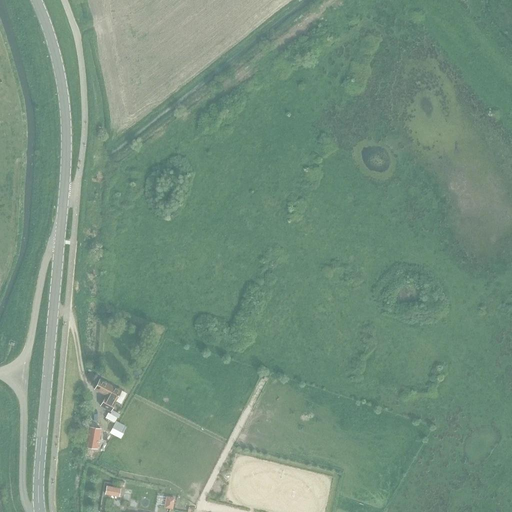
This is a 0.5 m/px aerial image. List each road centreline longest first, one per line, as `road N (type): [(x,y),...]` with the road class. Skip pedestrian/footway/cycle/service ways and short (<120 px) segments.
road 1 (secondary): [(39,511),(59,238)]
road 2 (secondary): [(59,238),(61,86),(35,0)]
road 3 (unclassified): [(59,238),(50,242),(18,372)]
road 4 (unclassified): [(18,372),(29,511)]
